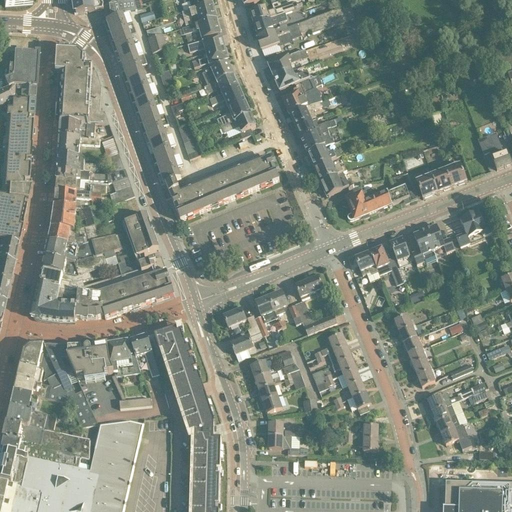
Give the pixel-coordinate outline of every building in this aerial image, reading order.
[(30,8),(30,2),(38,1),(38,0),(2,0),(3,9),(30,8)] [(104,12),(101,0),(72,0),(75,16),(104,12)] [(107,0),(110,16),(122,14),(137,12),(133,0),(107,0)] [(193,13),(213,8),(210,0),(182,0),(183,0),(185,7),(191,5),(192,12),(193,13)] [(253,6),(262,4),(261,1),(261,0),(241,0),(244,9),(253,6)] [(253,26),(285,16),(303,10),(302,5),(296,7),(297,8),(294,9),(292,4),(281,8),(280,3),(271,6),(274,13),(267,16),(266,10),(250,15),(253,26)] [(199,27),(217,23),(213,8),(193,13),(192,12),(182,15),(186,28),(191,26),(190,21),(197,19),(199,26),(199,27)] [(350,8),(297,26),(301,36),(311,33),(312,36),(355,22),(350,8)] [(155,22),(153,13),(139,17),(141,26),(155,22)] [(123,18),(122,14),(110,16),(104,17),(106,24),(123,18)] [(281,32),(278,25),(287,22),(285,16),(253,26),(258,40),(257,41),(281,32)] [(110,34),(127,28),(123,18),(106,24),(110,34)] [(199,27),(199,26),(195,27),(195,28),(182,31),(184,37),(186,37),(188,45),(194,43),(191,35),(197,33),(197,34),(199,34),(201,43),(221,37),(217,23),(199,27)] [(433,25),(425,29),(430,43),(439,39),(433,25)] [(114,44),(131,38),(127,28),(110,34),(114,44)] [(277,40),(289,36),(287,29),(281,32),(257,41),(259,45),(258,48),(259,52),(261,53),(280,47),(277,40)] [(152,56),(153,56),(163,53),(167,52),(163,36),(148,40),(152,56)] [(117,54),(134,49),(131,38),(114,44),(117,54)] [(206,56),(225,51),(221,39),(188,49),(190,55),(204,51),(206,56)] [(121,65),(138,59),(134,49),(117,54),(121,65)] [(225,51),(206,56),(207,61),(193,64),(194,72),(228,62),(225,51)] [(109,128),(105,115),(100,115),(101,89),(95,74),(92,73),(92,70),(86,69),(86,61),(79,53),(58,52),(56,76),(64,77),(61,124),(95,126),(95,127),(109,128)] [(274,81),(292,73),(289,67),(308,59),(306,52),(277,64),(268,68),(274,81)] [(163,53),(153,56),(155,62),(165,59),(163,53)] [(35,90),(36,73),(37,57),(14,55),(13,69),(8,69),(7,81),(3,83),(7,91),(12,88),(35,90)] [(125,75),(142,69),(138,59),(121,65),(125,75)] [(208,89),(233,78),(228,65),(202,76),(208,88),(208,89)] [(128,85),(145,79),(142,69),(125,75),(128,85)] [(162,83),(171,80),(169,73),(166,74),(161,76),(160,76),(162,83)] [(308,82),(310,81),(308,75),(294,79),(292,73),(274,81),(280,94),(301,85),(308,82)] [(335,73),(326,78),(328,82),(337,78),(335,73)] [(222,98),(239,91),(233,78),(208,89),(208,88),(204,90),(205,93),(207,96),(210,95),(214,93),(216,93),(215,90),(218,88),(221,96),(222,98)] [(132,95),(149,89),(145,79),(128,85),(132,95)] [(171,80),(162,83),(165,94),(172,92),(170,88),(176,86),(174,79),(171,80)] [(317,93),(316,91),(313,92),(308,82),(301,85),(304,90),(292,95),(287,97),(288,100),(283,102),(290,118),(308,110),(322,105),(322,104),(320,100),(321,98),(319,94),(317,93)] [(0,108),(6,106),(14,103),(34,104),(35,90),(12,88),(7,91),(0,93),(0,108)] [(135,106),(153,100),(149,89),(132,95),(135,106)] [(228,111),(244,104),(239,91),(222,98),(221,96),(209,101),(212,108),(224,103),(228,111)] [(193,100),(191,95),(180,99),(182,104),(193,100)] [(139,116),(156,110),(153,100),(135,106),(139,116)] [(296,130),(312,123),(311,122),(316,120),(312,112),(322,109),(336,104),(335,100),(322,104),(322,105),(308,110),(290,118),(296,130)] [(14,103),(6,106),(4,146),(2,170),(1,197),(0,196),(0,242),(18,246),(27,208),(31,191),(28,190),(31,149),(33,126),(34,104),(14,103)] [(221,129),(250,116),(244,104),(228,111),(231,117),(218,123),(221,129)] [(174,120),(175,120),(180,118),(178,113),(184,112),(182,106),(171,109),(174,120)] [(143,126),(160,120),(156,110),(139,116),(143,126)] [(250,116),(221,129),(224,136),(238,129),(241,135),(236,137),(239,143),(253,138),(251,132),(256,129),(250,116)] [(146,136),(164,130),(160,120),(143,126),(146,136)] [(296,130),(301,143),(331,132),(330,130),(336,128),(334,122),(318,128),(316,122),(312,124),(312,123),(296,130)] [(94,141),(95,127),(95,126),(61,124),(60,139),(94,141)] [(184,147),(196,141),(193,133),(187,135),(184,127),(178,129),(184,147)] [(167,141),(167,140),(164,130),(146,136),(150,147),(167,141)] [(507,144),(511,142),(511,137),(510,131),(503,134),(507,144)] [(308,157),(325,149),(324,149),(334,145),(331,134),(332,134),(331,132),(301,143),(308,157)] [(511,167),(507,155),(502,156),(499,147),(495,149),(490,137),(478,142),(484,158),(490,155),(497,173),(511,167)] [(94,141),(60,139),(58,158),(79,160),(80,147),(99,148),(99,142),(94,141)] [(104,150),(116,146),(113,139),(101,143),(104,150)] [(153,157),(170,151),(167,141),(150,147),(153,157)] [(188,157),(200,152),(196,141),(184,147),(188,157)] [(106,155),(118,151),(116,146),(104,150),(106,155)] [(316,171),(331,164),(336,162),(336,161),(340,160),(338,154),(334,156),(333,155),(327,157),(325,149),(308,157),(311,165),(313,164),(316,171)] [(107,160),(119,156),(118,151),(106,155),(107,160)] [(157,167),(174,161),(170,151),(153,157),(157,167)] [(200,152),(188,157),(189,162),(202,158),(200,152)] [(109,165),(121,161),(119,156),(107,160),(109,165)] [(85,160),(79,160),(58,158),(57,175),(84,177),(85,160)] [(112,175),(125,171),(121,161),(109,165),(112,175)] [(161,177),(178,171),(178,170),(174,161),(157,167),(161,177)] [(175,184),(166,187),(180,224),(279,184),(270,162),(181,198),(175,184)] [(445,173),(452,190),(467,184),(460,167),(458,167),(457,163),(449,166),(448,169),(445,170),(446,172),(445,173)] [(322,185),(347,174),(345,169),(340,171),(339,169),(334,171),(331,164),(316,171),(314,172),(317,179),(319,179),(322,185)] [(112,183),(127,178),(125,171),(112,175),(113,176),(107,178),(108,178),(107,178),(84,177),(57,175),(57,183),(89,184),(89,183),(106,184),(108,184),(108,185),(112,183)] [(166,187),(175,184),(182,181),(178,171),(161,177),(164,188),(166,187)] [(438,196),(452,190),(445,173),(431,178),(438,196)] [(347,174),(322,185),(320,186),(324,194),(325,193),(328,200),(353,189),(347,174)] [(414,194),(407,176),(390,181),(394,194),(390,196),(389,194),(376,199),(373,191),(346,202),(352,216),(349,217),(349,218),(348,218),(348,219),(348,220),(348,221),(348,222),(349,223),(350,223),(351,224),(352,224),(388,209),(388,210),(389,210),(390,211),(390,210),(391,210),(392,209),(392,208),(409,201),(411,204),(417,202),(414,193),(414,194)] [(438,196),(431,178),(430,177),(423,179),(424,181),(416,184),(423,202),(438,196)] [(110,196),(116,195),(131,189),(129,184),(127,178),(112,183),(108,185),(107,185),(107,188),(107,197),(110,196)] [(89,185),(89,184),(57,183),(56,194),(101,197),(101,196),(107,197),(107,188),(91,187),(91,185),(89,185)] [(112,202),(133,194),(131,189),(116,195),(110,197),(112,202)] [(100,209),(101,197),(56,194),(55,209),(76,211),(76,212),(80,212),(80,211),(98,209),(100,209)] [(113,207),(135,199),(133,194),(112,202),(113,207)] [(75,233),(76,212),(76,211),(55,209),(51,231),(75,233)] [(80,211),(80,212),(79,222),(85,222),(87,229),(92,228),(102,225),(98,209),(80,211)] [(142,219),(140,214),(125,219),(127,224),(124,225),(137,260),(159,252),(146,218),(142,219)] [(460,221),(463,231),(465,235),(456,238),(461,251),(470,247),(468,241),(481,236),(482,239),(492,235),(488,227),(484,228),(478,214),(460,221)] [(96,242),(92,228),(87,229),(87,230),(75,233),(51,231),(48,246),(75,248),(96,242)] [(425,233),(433,254),(444,250),(446,256),(455,253),(450,242),(442,245),(436,229),(429,232),(429,231),(426,232),(426,233),(425,233)] [(433,254),(425,233),(424,234),(424,233),(420,235),(414,238),(419,252),(412,255),(417,268),(425,265),(426,267),(437,263),(435,258),(433,254)] [(74,266),(114,254),(126,251),(121,236),(96,242),(75,248),(48,246),(45,259),(74,266)] [(0,261),(14,264),(18,246),(0,242),(0,261)] [(410,260),(406,252),(402,242),(390,247),(398,265),(407,262),(410,260)] [(369,255),(379,280),(391,275),(393,280),(400,277),(393,260),(387,263),(382,250),(369,255)] [(76,279),(90,275),(90,274),(117,266),(115,260),(116,259),(114,254),(74,266),(45,259),(42,271),(76,279)] [(370,276),(371,278),(367,280),(370,286),(380,282),(379,280),(369,255),(355,261),(361,275),(363,279),(370,276)] [(77,291),(75,321),(88,322),(88,321),(97,321),(104,319),(105,322),(175,299),(167,275),(166,275),(161,260),(139,267),(140,271),(132,274),(121,277),(121,278),(84,289),(77,291)] [(0,261),(0,281),(10,284),(14,264),(0,261)] [(503,271),(499,261),(491,265),(495,274),(503,271)] [(121,277),(132,274),(129,263),(121,265),(118,266),(121,277)] [(92,280),(90,275),(76,279),(42,271),(39,286),(70,293),(77,291),(84,289),(82,283),(92,280)] [(428,272),(421,275),(426,289),(433,286),(428,272)] [(506,294),(511,291),(511,278),(501,282),(506,294)] [(310,300),(308,297),(315,295),(323,292),(318,280),(296,289),(300,301),(301,300),(302,303),(310,300)] [(10,284),(0,281),(0,302),(6,303),(10,284)] [(75,321),(77,291),(70,293),(39,286),(32,315),(37,322),(43,323),(61,326),(75,326),(75,321)] [(269,300),(276,318),(284,315),(283,311),(288,310),(281,295),(269,300)] [(416,296),(409,299),(412,306),(418,303),(416,296)] [(263,324),(276,318),(269,300),(256,305),(261,319),(255,322),(258,329),(262,340),(269,337),(263,324)] [(299,319),(302,326),(307,339),(337,326),(334,318),(316,325),(312,314),(308,315),(304,304),(295,308),(299,319)] [(295,308),(288,311),(296,328),(302,326),(299,319),(295,308)] [(246,323),(241,311),(223,318),(228,330),(246,323)] [(511,315),(508,317),(511,324),(506,326),(506,325),(497,329),(499,334),(502,332),(508,330),(508,329),(511,327),(511,315)] [(258,329),(255,322),(253,318),(247,321),(252,331),(258,329)] [(399,335),(412,330),(407,319),(394,324),(399,335)] [(486,324),(475,328),(477,334),(488,330),(486,324)] [(459,325),(448,330),(451,336),(462,332),(459,325)] [(250,345),(262,340),(258,329),(252,331),(248,333),(250,338),(231,346),(235,358),(238,364),(250,360),(248,353),(253,351),(250,345)] [(404,346),(416,341),(412,330),(399,335),(404,346)] [(480,341),(490,338),(489,338),(490,337),(488,331),(478,335),(480,341)] [(177,332),(155,339),(160,354),(163,353),(190,435),(195,433),(192,511),(215,511),(216,509),(220,509),(220,493),(214,492),(214,487),(220,487),(220,478),(217,478),(217,473),(221,473),(221,464),(217,464),(218,458),(221,458),(221,457),(218,457),(218,451),(221,451),(221,442),(214,442),(214,427),(215,427),(212,418),(209,419),(208,414),(211,413),(210,411),(207,412),(205,407),(209,406),(206,398),(203,399),(201,394),(204,393),(199,378),(202,377),(200,370),(197,371),(194,363),(191,364),(189,359),(193,358),(190,350),(187,351),(181,334),(178,335),(177,332)] [(333,354),(346,349),(342,337),(328,343),(331,350),(314,357),(316,361),(323,359),(333,354)] [(130,343),(136,360),(145,357),(152,379),(159,377),(150,347),(147,338),(130,343)] [(408,357),(421,352),(416,341),(404,346),(408,357)] [(130,343),(119,345),(107,347),(110,366),(114,376),(116,379),(124,378),(140,376),(136,360),(130,343)] [(267,350),(264,343),(259,346),(261,352),(267,350)] [(105,377),(114,376),(110,366),(107,347),(93,349),(94,352),(91,353),(90,351),(88,350),(85,351),(85,354),(82,354),(82,350),(68,350),(68,362),(71,368),(77,380),(85,379),(85,384),(106,382),(105,377)] [(63,388),(59,381),(44,348),(30,348),(24,354),(20,369),(43,374),(46,375),(44,383),(48,381),(51,389),(52,392),(63,388)] [(75,397),(67,378),(66,378),(64,372),(65,370),(63,365),(61,365),(61,361),(68,362),(68,350),(62,350),(62,349),(44,348),(59,381),(63,388),(71,406),(81,430),(98,427),(83,393),(75,397)] [(346,349),(333,354),(338,366),(351,361),(346,349)] [(499,351),(486,357),(489,363),(502,358),(499,351)] [(413,369),(426,363),(421,352),(408,357),(413,369)] [(281,358),(283,364),(292,361),(290,355),(281,358)] [(343,378),(356,372),(351,361),(338,366),(334,367),(334,368),(332,369),(334,374),(340,371),(343,378)] [(417,380),(430,374),(426,363),(413,369),(417,380)] [(255,381),(270,376),(266,364),(251,369),(255,381)] [(505,371),(502,365),(493,369),(495,375),(505,371)] [(473,373),(471,368),(450,377),(452,382),(473,373)] [(41,387),(43,374),(20,369),(17,382),(41,387)] [(347,389),(361,384),(356,372),(343,378),(338,380),(342,391),(347,389)] [(301,378),(299,373),(283,378),(285,384),(301,378)] [(430,374),(417,380),(422,391),(435,385),(430,374)] [(259,393),(274,388),(274,387),(281,385),(279,380),(272,382),(270,376),(255,381),(259,393)] [(326,385),(333,382),(331,376),(324,379),(323,377),(314,381),(317,388),(326,385)] [(123,404),(127,404),(115,378),(112,380),(123,404)] [(303,383),(301,378),(285,384),(286,389),(303,383)] [(17,382),(14,394),(71,406),(63,388),(52,392),(51,389),(41,387),(35,386),(17,382)] [(352,401),(365,396),(361,384),(347,389),(352,401)] [(263,405),(278,399),(274,388),(259,393),(263,405)] [(511,388),(503,392),(506,398),(511,395),(511,388)] [(471,399),(475,397),(472,391),(457,397),(458,399),(449,403),(446,396),(427,404),(432,415),(451,407),(458,404),(471,399)] [(485,393),(475,397),(471,399),(474,406),(488,400),(486,396),(485,393)] [(35,415),(38,399),(14,394),(11,409),(35,415)] [(365,396),(352,401),(348,403),(352,414),(357,412),(357,413),(370,407),(365,396)] [(278,399),(263,405),(267,417),(282,411),(278,399)] [(335,408),(342,405),(340,400),(333,403),(335,408)] [(127,404),(130,411),(152,409),(151,401),(127,404)] [(304,404),(305,416),(306,417),(318,416),(316,403),(304,404)] [(130,411),(127,404),(123,404),(120,404),(120,412),(130,411)] [(436,426),(455,418),(451,407),(432,415),(436,426)] [(35,415),(11,409),(7,425),(46,434),(52,435),(55,420),(35,415)] [(488,410),(478,415),(481,420),(491,416),(488,410)] [(505,413),(500,415),(504,424),(509,422),(505,413)] [(459,430),(459,429),(460,429),(455,418),(436,426),(441,437),(459,430)] [(42,450),(46,434),(7,425),(3,442),(42,450)] [(125,511),(143,428),(133,426),(101,429),(92,469),(91,468),(91,473),(1,454),(0,455),(4,456),(4,458),(4,460),(3,466),(2,465),(0,465),(0,473),(0,474),(0,511),(125,511)] [(283,439),(283,427),(269,426),(269,439),(283,439)] [(472,449),(463,428),(459,429),(459,430),(441,437),(446,448),(456,444),(457,445),(459,444),(462,453),(472,449)] [(363,442),(377,442),(378,429),(363,429),(363,442)] [(75,439),(52,435),(46,434),(42,450),(3,442),(1,454),(91,473),(91,468),(89,468),(90,443),(81,441),(81,440),(80,440),(75,439)] [(299,451),(291,451),(291,439),(283,439),(269,439),(269,452),(283,452),(283,451),(288,451),(288,457),(308,458),(308,451),(299,451)] [(377,442),(363,442),(358,441),(358,449),(363,450),(362,454),(377,455),(377,442)] [(495,455),(480,454),(479,462),(495,463),(495,455)] [(511,511),(511,488),(446,486),(445,511),(443,511),(511,511)]
